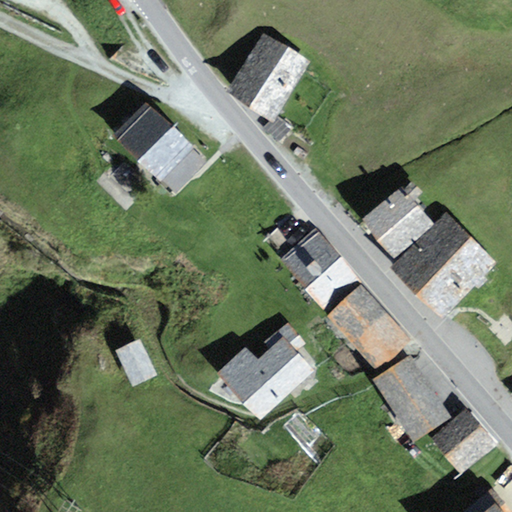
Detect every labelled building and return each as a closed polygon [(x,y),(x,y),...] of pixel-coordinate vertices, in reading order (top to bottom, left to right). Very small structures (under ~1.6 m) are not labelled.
[(263,34),(226,94),(274,123),(311,63),(263,34)] [(144,103),(112,136),(175,195),(207,163),(144,103)] [(401,188),(363,221),(394,257),(433,224),(401,188)] [(446,213),(391,268),(443,319),(498,264),(446,213)] [(319,232),(285,261),(331,314),(366,285),(319,232)] [(331,314),(379,372),(413,343),(366,285),(331,314)] [(246,348),(218,373),(261,420),(314,371),(297,352),(306,344),(287,323),(264,344),(270,350),(258,361),(246,348)] [(140,339),(115,352),(133,387),(158,375),(140,339)] [(410,355),(373,379),(414,442),(451,418),(410,355)] [(466,409),(431,439),(463,475),(497,445),(466,409)] [(492,488),(463,511),(502,511),(498,507),(504,502),(492,488)]
